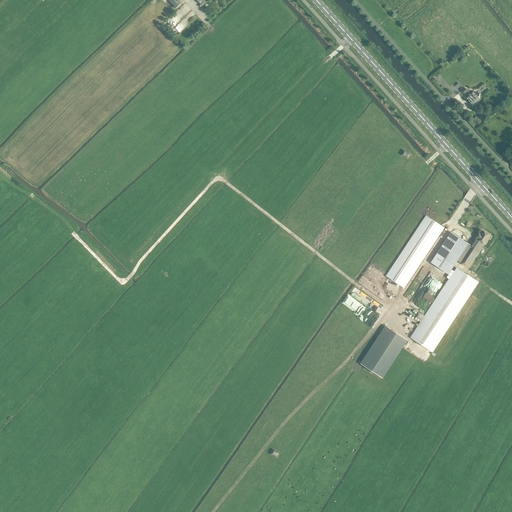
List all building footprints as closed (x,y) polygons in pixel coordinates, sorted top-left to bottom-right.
[(167,0),(176,9),(180,4),(175,0),(167,0)] [(478,97),(479,96),(479,95),(479,94),(478,92),(477,92),(475,93),(473,91),(471,93),(467,89),(463,92),(467,97),(466,97),(469,100),(468,100),(470,102),(473,105),(480,99),(478,97)] [(387,278),(405,289),(444,228),(426,217),(387,278)] [(454,258),(469,269),(485,244),(486,245),(488,242),(487,241),(490,236),(482,231),(481,233),(480,233),(472,246),(451,233),(430,262),(444,272),(454,258)] [(411,339),(433,353),(478,282),(457,268),(411,339)] [(426,294),(424,298),(433,303),(435,299),(426,294)] [(408,340),(385,326),(361,363),(383,378),(408,340)] [(273,449),(270,454),(277,457),(279,452),(273,449)]
